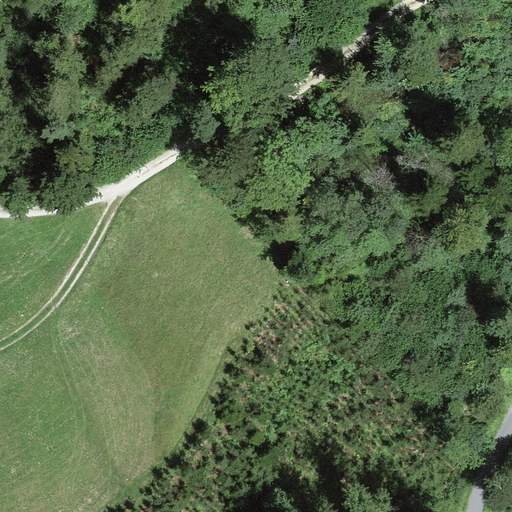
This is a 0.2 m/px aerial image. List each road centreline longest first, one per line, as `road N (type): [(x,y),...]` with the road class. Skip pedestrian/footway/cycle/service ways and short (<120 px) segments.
road 1 (track): [(419,0),(328,69),(119,189),(0,210)]
road 2 (track): [(0,348),(49,313),(149,147),(286,0)]
road 3 (track): [(0,421),(31,384),(49,313)]
